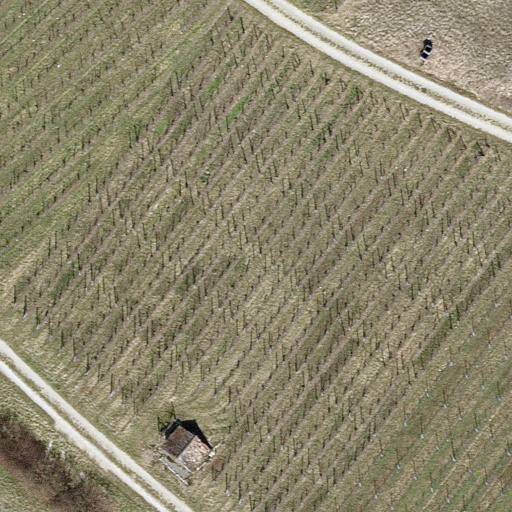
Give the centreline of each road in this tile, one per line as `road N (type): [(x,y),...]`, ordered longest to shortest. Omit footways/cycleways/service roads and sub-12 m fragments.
road 1 (track): [(511,122),(265,0)]
road 2 (track): [(0,356),(31,391),(196,511)]
